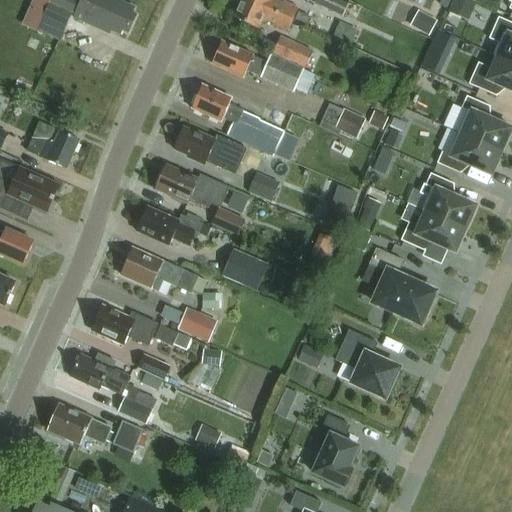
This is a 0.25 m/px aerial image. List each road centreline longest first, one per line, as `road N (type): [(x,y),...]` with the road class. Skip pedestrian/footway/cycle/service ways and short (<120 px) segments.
road 1 (residential): [(0,456),(189,0)]
road 2 (residential): [(511,261),(404,511)]
